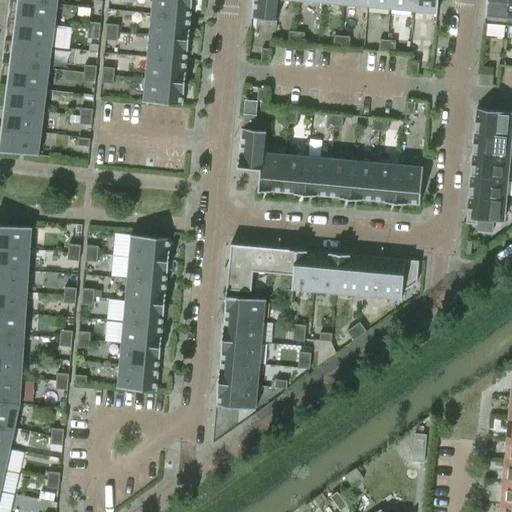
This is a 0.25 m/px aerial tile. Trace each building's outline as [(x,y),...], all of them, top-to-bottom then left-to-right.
[(55,26),(58,4),(28,0),(17,0),(15,20),(55,26)] [(191,18),(192,0),(151,0),(150,14),(191,18)] [(276,20),(277,0),(252,0),(251,18),(276,20)] [(390,9),(390,0),(367,0),(367,7),(390,9)] [(413,11),(413,0),(390,0),(390,9),(413,11)] [(436,13),(437,0),(413,0),(413,11),(435,13),(436,13)] [(485,0),(484,23),(506,25),(508,0),(485,0)] [(189,39),(191,18),(150,14),(148,35),(189,39)] [(52,47),(55,26),(15,20),(12,41),(52,47)] [(100,31),(100,23),(89,22),(88,30),(100,31)] [(118,33),(119,25),(107,24),(106,32),(118,33)] [(99,39),(100,31),(88,30),(87,38),(99,39)] [(295,43),(296,32),(288,31),(287,43),(295,43)] [(117,41),(118,33),(106,32),(105,40),(117,41)] [(303,44),(304,32),(296,32),(295,43),(303,44)] [(187,61),(189,39),(148,35),(146,57),(187,61)] [(341,48),(342,36),(334,35),(333,47),(341,48)] [(349,48),(350,36),(342,36),(341,48),(349,48)] [(386,52),(387,40),(379,39),(378,51),(386,52)] [(394,52),(395,41),(387,40),(386,52),(394,52)] [(50,68),(52,47),(12,41),(9,63),(50,68)] [(268,61),(270,49),(262,48),(260,60),(268,61)] [(185,82),(187,61),(146,57),(144,78),(185,82)] [(417,74),(418,62),(410,61),(409,73),(417,74)] [(47,89),(50,68),(9,63),(7,84),(47,89)] [(96,74),(97,66),(85,65),(84,73),(96,74)] [(114,76),(115,68),(103,67),(102,75),(114,76)] [(95,82),(96,74),(84,73),(83,81),(95,82)] [(491,85),(492,75),(479,74),(478,84),(491,85)] [(113,84),(114,76),(102,75),(101,83),(113,84)] [(183,105),(185,82),(144,78),(142,101),(183,105)] [(44,111),(47,89),(7,84),(4,106),(44,111)] [(265,101),(266,89),(258,88),(257,100),(265,101)] [(243,100),(241,128),(255,129),(257,101),(243,100)] [(414,114),(415,102),(407,101),(406,113),(414,114)] [(42,133),(44,111),(4,106),(1,127),(42,133)] [(92,117),(93,109),(81,108),(80,116),(92,117)] [(511,134),(511,111),(476,108),(474,130),(511,134)] [(288,122),(289,110),(281,110),(280,122),(288,122)] [(296,123),(297,111),(289,110),(288,122),(296,123)] [(334,126),(335,114),(327,114),(326,126),(334,126)] [(342,127),(342,115),(335,114),(334,126),(342,127)] [(91,125),(92,117),(80,116),(79,124),(91,125)] [(379,130),(380,119),(372,118),(371,130),(379,130)] [(387,131),(388,119),(380,119),(379,130),(387,131)] [(0,150),(39,155),(42,133),(1,127),(0,137),(0,150)] [(264,151),(266,130),(255,129),(241,128),(237,167),(259,169),(261,169),(263,151),(264,151)] [(511,155),(511,134),(474,130),(472,152),(511,155)] [(89,146),(90,138),(78,137),(77,145),(89,146)] [(285,153),(264,151),(263,151),(261,169),(259,169),(257,190),(282,192),(285,153)] [(511,177),(511,155),(472,152),(470,174),(511,177)] [(304,194),(308,155),(285,153),(282,192),(304,194)] [(327,196),(331,157),(308,155),(304,194),(327,196)] [(350,198),(353,159),(331,157),(327,196),(350,198)] [(372,201),(376,162),(353,159),(350,198),(372,201)] [(395,203),(399,164),(376,162),(372,201),(395,203)] [(419,205),(423,165),(421,165),(421,166),(399,164),(395,203),(419,205)] [(505,198),(507,178),(511,178),(511,177),(470,174),(468,195),(505,198)] [(503,221),(505,198),(468,195),(466,218),(477,219),(492,220),(503,221)] [(476,223),(476,230),(491,231),(492,220),(477,219),(476,223)] [(0,247),(30,249),(32,227),(0,224),(0,247)] [(115,232),(113,255),(129,256),(169,259),(171,238),(140,235),(136,234),(115,232)] [(251,291),(253,270),(255,245),(230,243),(226,289),(227,289),(227,288),(251,291)] [(80,253),(81,245),(69,244),(68,252),(80,253)] [(98,254),(99,246),(87,245),(86,253),(98,254)] [(293,274),(295,249),(255,245),(253,270),(293,274)] [(0,269),(29,271),(30,249),(0,247),(0,269)] [(316,291),(320,251),(295,249),(293,274),(291,289),(292,289),(316,291)] [(335,293),(339,253),(320,251),(316,291),(335,293)] [(79,261),(80,253),(68,252),(67,259),(79,261)] [(97,262),(98,254),(86,253),(85,261),(97,262)] [(355,295),(359,255),(339,253),(335,293),(355,295)] [(378,297),(382,257),(359,255),(355,295),(378,297)] [(129,256),(127,278),(167,281),(169,259),(129,256)] [(417,282),(418,260),(382,257),(378,297),(401,299),(402,291),(417,282)] [(0,290),(27,292),(29,271),(0,269),(0,290)] [(127,278),(125,299),(165,303),(167,281),(127,278)] [(76,296),(77,288),(65,287),(64,294),(76,296)] [(94,297),(95,289),(83,288),(82,296),(94,297)] [(291,301),(292,289),(291,289),(284,288),(283,300),(291,301)] [(0,311),(26,314),(27,292),(0,290),(0,311)] [(75,304),(76,296),(64,294),(63,302),(75,304)] [(263,321),(265,300),(266,300),(266,298),(227,295),(227,294),(226,294),(223,317),(263,321)] [(93,305),(94,297),(82,296),(81,304),(93,305)] [(125,299),(123,321),(163,325),(165,303),(125,299)] [(0,333),(25,335),(26,314),(0,311),(0,333)] [(261,343),(263,321),(223,317),(221,339),(261,343)] [(123,321),(121,343),(161,347),(163,325),(123,321)] [(366,331),(359,321),(353,326),(360,336),(366,331)] [(305,333),(305,325),(293,324),(293,332),(305,333)] [(360,336),(353,326),(346,331),(353,340),(360,336)] [(72,339),(73,331),(61,330),(60,337),(72,339)] [(90,340),(91,332),(79,331),(78,339),(90,340)] [(304,341),(305,333),(293,332),(292,340),(304,341)] [(331,341),(331,333),(320,332),(319,340),(331,341)] [(0,355),(23,357),(25,335),(0,333),(0,355)] [(71,347),(72,339),(60,337),(59,345),(71,347)] [(89,348),(90,340),(78,339),(77,347),(89,348)] [(259,364),(261,343),(221,339),(220,360),(259,364)] [(121,343),(119,365),(159,368),(161,347),(121,343)] [(310,361),(311,353),(299,352),(298,360),(310,361)] [(0,376),(22,378),(23,357),(0,355),(0,376)] [(257,386),(259,364),(220,360),(218,382),(257,386)] [(309,369),(310,361),(298,360),(297,368),(309,369)] [(117,385),(116,387),(157,390),(159,368),(119,365),(117,385)] [(68,382),(69,374),(57,373),(56,381),(68,382)] [(86,383),(87,375),(75,374),(74,382),(86,383)] [(0,400),(20,403),(22,378),(0,376),(0,400)] [(286,388),(287,380),(275,379),(274,387),(286,388)] [(67,390),(68,382),(56,381),(56,389),(67,390)] [(255,408),(257,386),(218,382),(215,405),(239,407),(238,420),(239,420),(255,408)] [(0,424),(15,427),(20,403),(0,400),(0,424)] [(0,446),(10,449),(15,427),(0,424),(0,446)] [(63,437),(64,429),(52,428),(51,436),(63,437)] [(412,460),(423,461),(426,434),(414,433),(412,460)] [(63,445),(63,437),(51,436),(51,444),(63,445)] [(0,468),(5,470),(10,449),(0,446),(0,468)] [(356,469),(345,477),(352,487),(363,479),(356,469)] [(59,480),(60,472),(48,471),(47,479),(59,480)] [(59,488),(59,480),(47,479),(47,487),(59,488)] [(511,483),(504,482),(502,504),(511,504),(511,483)] [(336,491),(329,497),(336,506),(343,500),(336,491)]
